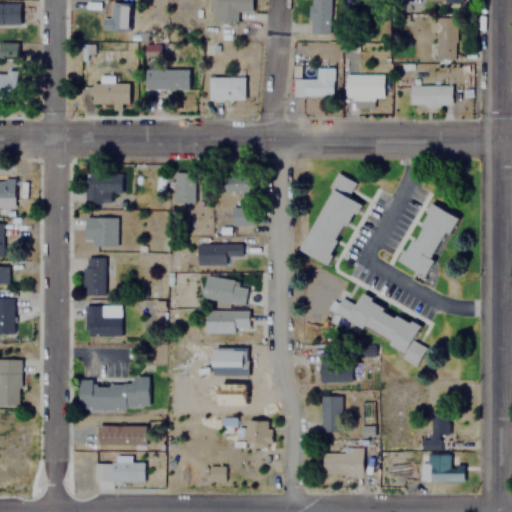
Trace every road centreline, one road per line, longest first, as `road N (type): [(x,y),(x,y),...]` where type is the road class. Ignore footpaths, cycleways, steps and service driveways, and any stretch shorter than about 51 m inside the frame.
road 1 (residential): [(293,511),(291,419),(278,376),(277,0)]
road 2 (residential): [(50,511),(53,0)]
road 3 (residential): [(493,511),(491,0)]
road 4 (residential): [(511,141),(0,139)]
road 5 (tertiary): [(26,511),(511,509)]
